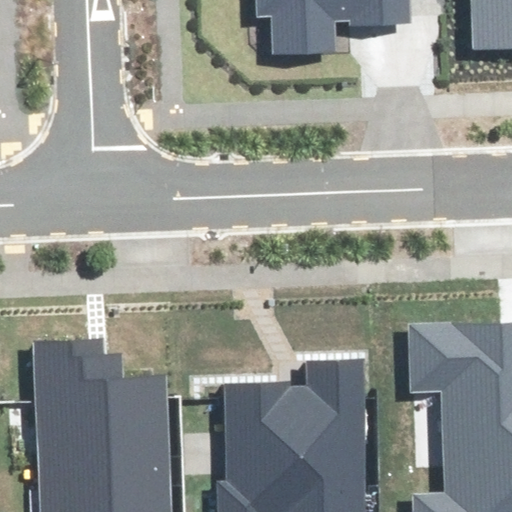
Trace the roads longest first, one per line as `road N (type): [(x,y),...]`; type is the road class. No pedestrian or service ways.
road 1 (residential): [(511,185),(92,193)]
road 2 (residential): [(85,0),(92,193)]
